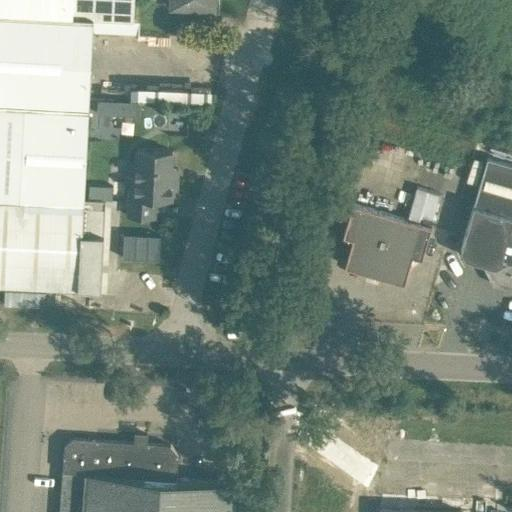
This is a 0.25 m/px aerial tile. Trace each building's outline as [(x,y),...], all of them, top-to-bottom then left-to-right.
[(134,0),(0,0),(0,12),(94,17),(133,19),(134,0)] [(0,282),(80,287),(83,225),(105,226),(106,198),(85,197),(86,160),(94,17),(0,12),(0,282)] [(111,111),(112,97),(100,97),(99,111),(111,111)] [(382,162),(403,167),(407,148),(387,143),(382,162)] [(136,176),(130,176),(128,214),(155,215),(155,196),(176,197),(177,178),(171,178),(172,149),(138,148),(136,176)] [(511,200),(511,162),(487,155),(461,247),(465,255),(481,260),(490,277),(511,200)] [(91,184),(91,197),(106,198),(114,198),(114,185),(91,184)] [(422,255),(431,223),(440,192),(417,185),(408,216),(352,200),(343,233),(353,236),(345,263),(404,280),(412,252),(422,255)] [(511,200),(490,277),(493,282),(511,287),(511,200)] [(158,259),(159,235),(123,234),(122,258),(158,259)] [(65,443),(59,511),(234,511),(236,480),(176,476),(178,451),(171,443),(147,441),(148,432),(135,431),(134,440),(73,436),(65,443)]
